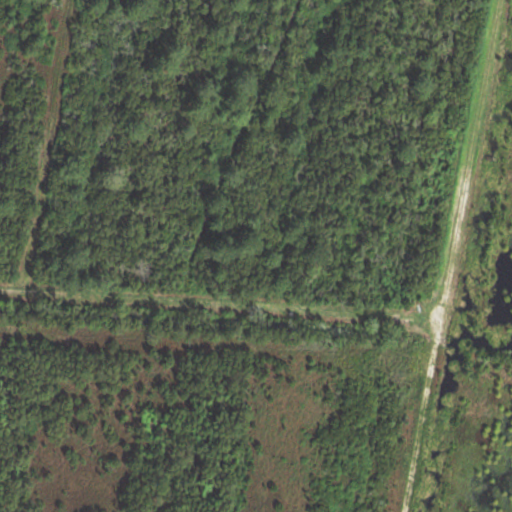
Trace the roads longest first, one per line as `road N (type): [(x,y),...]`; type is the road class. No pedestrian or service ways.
road 1 (track): [(402,511),(499,0)]
road 2 (track): [(0,290),(440,318)]
road 3 (track): [(0,328),(433,354)]
